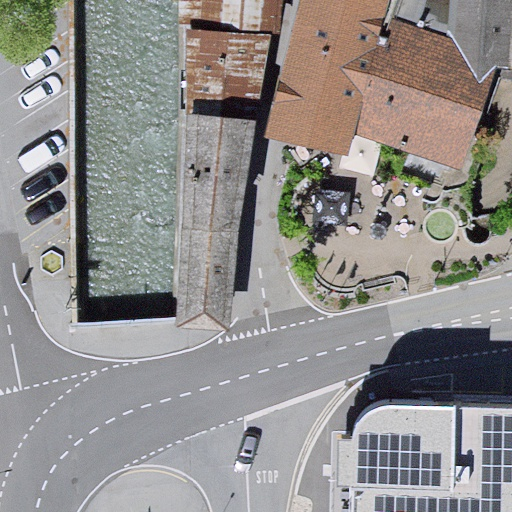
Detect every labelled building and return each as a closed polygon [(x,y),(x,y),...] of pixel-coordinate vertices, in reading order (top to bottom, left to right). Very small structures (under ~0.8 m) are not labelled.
[(252,19),(253,0),(170,0),(170,12),(252,19)] [(379,0),(294,0),(263,148),(338,169),(344,149),(447,181),(479,82),(511,87),(511,0),(437,0),(436,39),(373,26),(379,0)] [(243,107),(252,27),(175,18),(166,98),(243,107)] [(230,323),(252,114),(187,107),(177,321),(230,323)] [(511,511),(511,411),(363,401),(321,476),(322,511),(511,511)]
